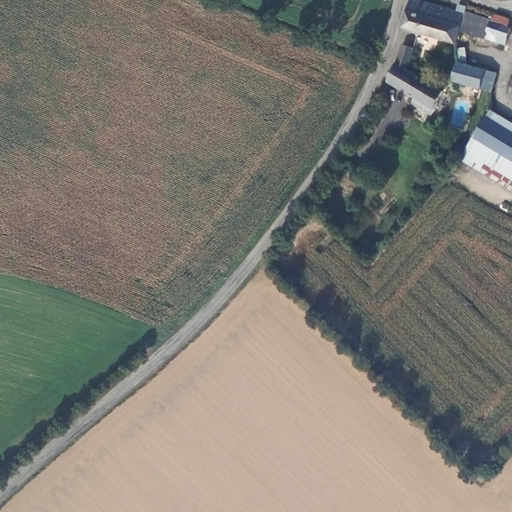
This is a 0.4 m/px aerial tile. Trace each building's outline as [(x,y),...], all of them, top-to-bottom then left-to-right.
[(465,14),(414,0),(413,0),(405,28),(457,43),(461,32),(487,39),(489,34),(494,35),(493,40),(507,44),(511,28),(492,23),(492,20),(465,13),(465,14)] [(438,110),(445,92),(408,69),(410,63),(415,51),(404,47),(399,66),(390,82),(438,110)] [(466,48),(457,47),(456,61),(465,62),(466,48)] [(456,80),(494,91),(499,74),(460,63),(456,80)] [(511,132),(511,124),(491,112),(488,118),(511,132)] [(511,132),(488,118),(477,138),(511,158),(511,132)] [(511,158),(477,138),(469,153),(464,163),(511,190),(511,158)]
